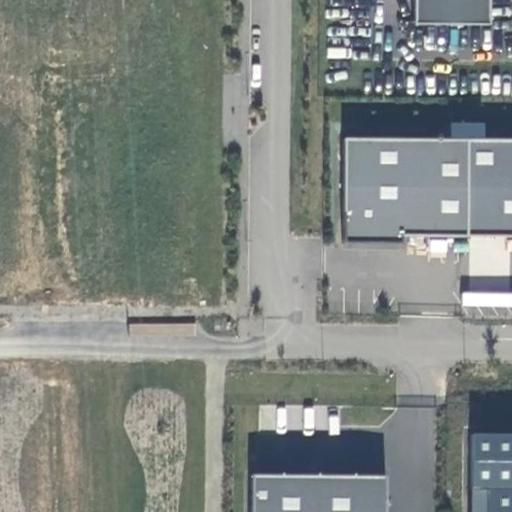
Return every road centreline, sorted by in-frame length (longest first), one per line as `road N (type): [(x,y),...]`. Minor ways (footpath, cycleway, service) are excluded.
road 1 (unclassified): [(288,344),(267,290),(274,0)]
road 2 (residential): [(0,359),(288,344)]
road 3 (unclassified): [(511,349),(288,344)]
